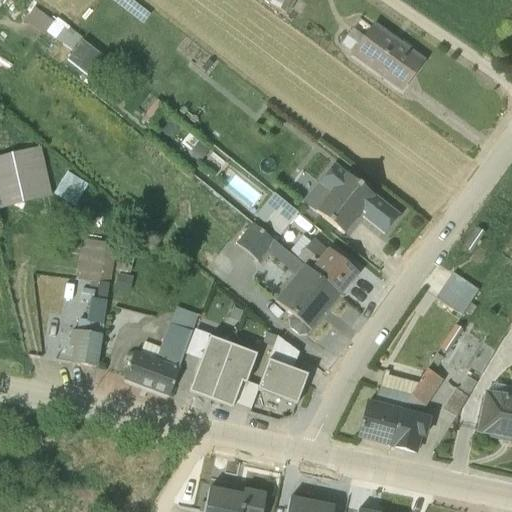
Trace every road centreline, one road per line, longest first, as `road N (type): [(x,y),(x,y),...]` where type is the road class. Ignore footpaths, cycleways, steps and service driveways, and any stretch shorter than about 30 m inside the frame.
road 1 (residential): [(301,457),(364,342),(511,144)]
road 2 (tertiary): [(511,498),(301,457)]
road 3 (tertiary): [(193,430),(0,388)]
road 4 (unclassified): [(511,91),(384,0)]
